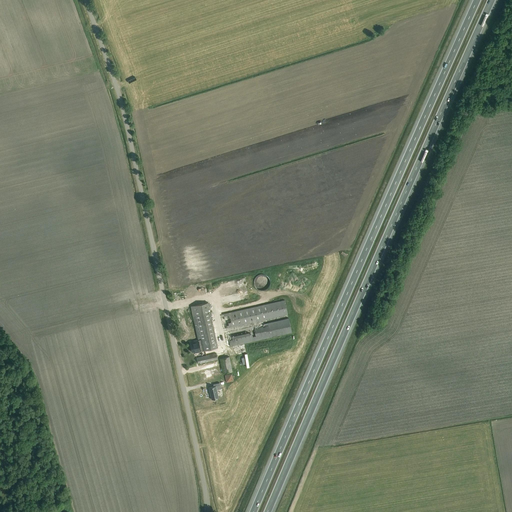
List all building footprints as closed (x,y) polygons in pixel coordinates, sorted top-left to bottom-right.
[(224,327),(289,315),(286,300),(221,313),(224,327)] [(189,342),(191,353),(193,352),(193,354),(217,348),(207,303),(190,307),(197,341),(189,342)] [(228,345),(293,333),(290,318),(254,325),(255,331),(229,336),(228,332),(225,332),(228,345)] [(199,363),(219,359),(217,353),(197,357),(199,363)] [(220,359),(223,374),(232,372),(229,357),(220,359)] [(227,382),(234,381),(233,373),(226,374),(227,382)] [(217,390),(221,389),(220,383),(213,385),(214,387),(209,388),(211,400),(218,398),(217,390)]
